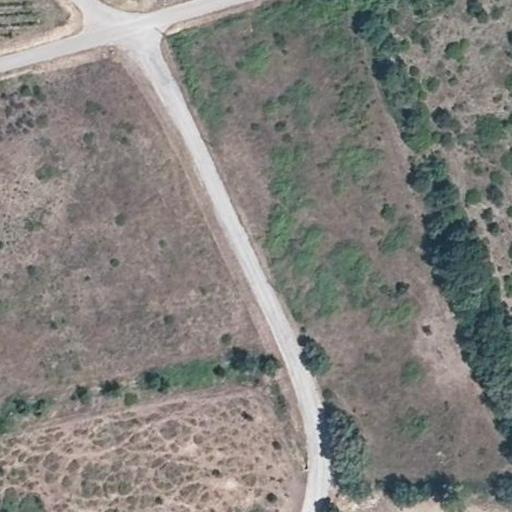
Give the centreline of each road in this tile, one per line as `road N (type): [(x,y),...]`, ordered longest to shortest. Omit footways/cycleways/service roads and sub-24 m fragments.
road 1 (unclassified): [(118,29),(180,92),(295,359),(327,442),(316,511)]
road 2 (unclassified): [(118,29),(0,63)]
